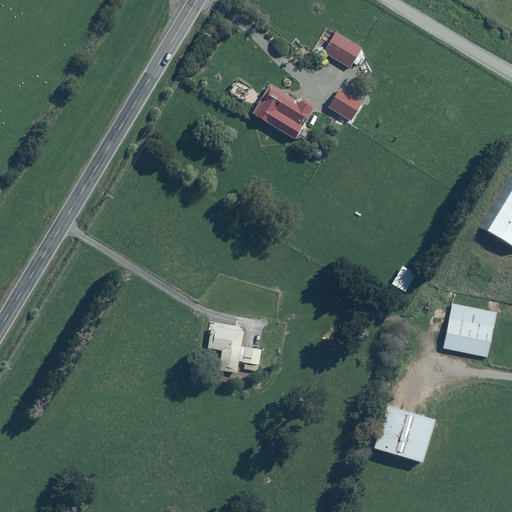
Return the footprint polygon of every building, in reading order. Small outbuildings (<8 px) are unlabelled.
[(357,67),(367,51),(337,32),(324,53),(350,69),(353,64),(357,67)] [(241,75),(230,93),(243,101),(254,83),(241,75)] [(303,127),(315,108),(301,100),(299,103),(270,85),(252,114),(297,142),(306,129),(303,127)] [(339,89),(328,107),(351,121),(362,103),(339,89)] [(511,173),(479,227),(511,247),(511,173)] [(418,275),(404,266),(392,284),(406,293),(418,275)] [(499,312),(453,303),(444,350),(490,359),(499,312)] [(242,362),(243,347),(245,332),(212,328),(209,349),(223,351),(220,371),(238,373),(240,362),(242,362)] [(260,349),(246,348),(243,347),(242,362),(246,363),(245,370),(260,372),(263,350),(260,349)] [(437,421),(387,405),(374,449),(424,464),(437,421)]
